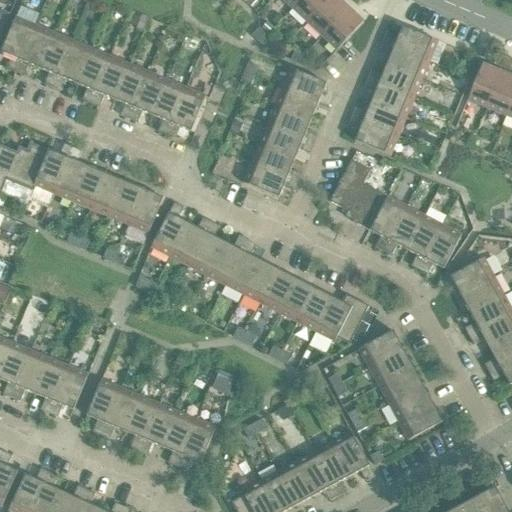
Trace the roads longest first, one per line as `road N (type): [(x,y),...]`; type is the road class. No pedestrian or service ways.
road 1 (residential): [(499,437),(410,284),(367,256),(339,262),(285,236)]
road 2 (residential): [(285,236),(199,200),(170,167),(0,120)]
road 3 (residential): [(285,236),(369,49),(401,0)]
road 4 (residential): [(184,511),(64,452),(0,434)]
road 5 (residential): [(376,511),(499,437)]
